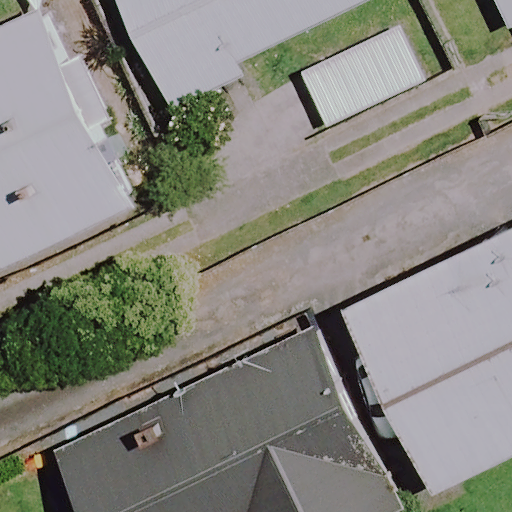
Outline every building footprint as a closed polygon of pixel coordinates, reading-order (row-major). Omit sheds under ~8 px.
[(115,144),(131,137),(91,49),(68,0),(60,0),(0,27),(0,270),(144,206),(115,144)] [(373,0),(85,0),(107,44),(130,33),(171,116),(250,78),(244,67),(376,4),(373,0)] [(511,0),(496,0),(511,32),(511,0)] [(428,83),(400,25),(300,72),(328,131),(428,83)] [(511,452),(511,231),(356,306),(442,486),(511,452)] [(325,328),(52,453),(78,511),(395,511),(406,507),(325,328)]
